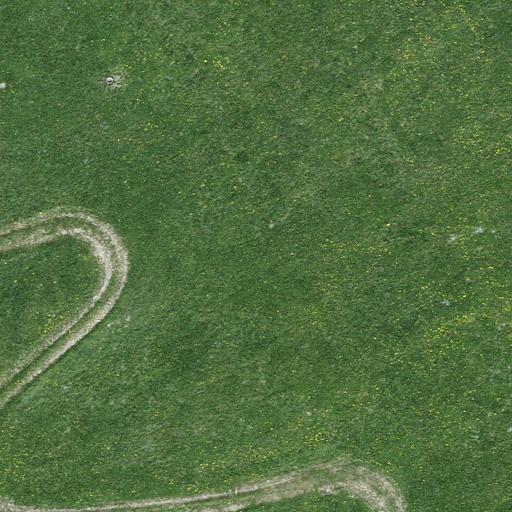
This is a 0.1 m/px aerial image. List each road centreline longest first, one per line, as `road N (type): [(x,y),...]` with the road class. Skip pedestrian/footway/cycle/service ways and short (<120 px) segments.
road 1 (track): [(0,254),(100,223),(143,254),(129,296),(0,423)]
road 2 (track): [(127,511),(350,482),(406,511)]
